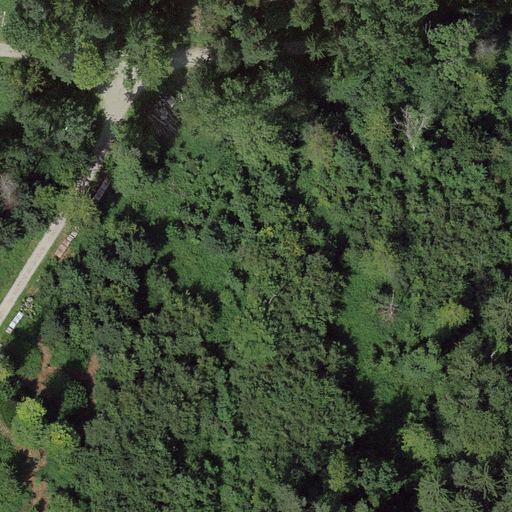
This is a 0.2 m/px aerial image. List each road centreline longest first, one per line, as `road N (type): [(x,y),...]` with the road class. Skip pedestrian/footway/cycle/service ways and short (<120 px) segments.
road 1 (track): [(0,310),(92,158),(130,55),(511,31)]
road 2 (track): [(0,46),(130,55)]
